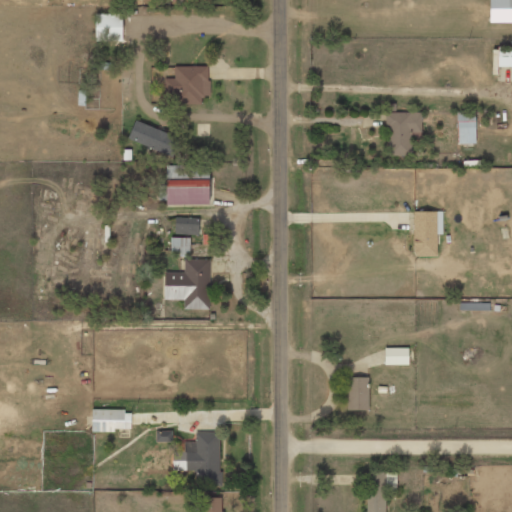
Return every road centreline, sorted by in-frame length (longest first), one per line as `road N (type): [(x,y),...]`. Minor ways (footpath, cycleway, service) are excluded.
road 1 (residential): [(285,511),(284,0)]
road 2 (residential): [(285,442),(511,441)]
